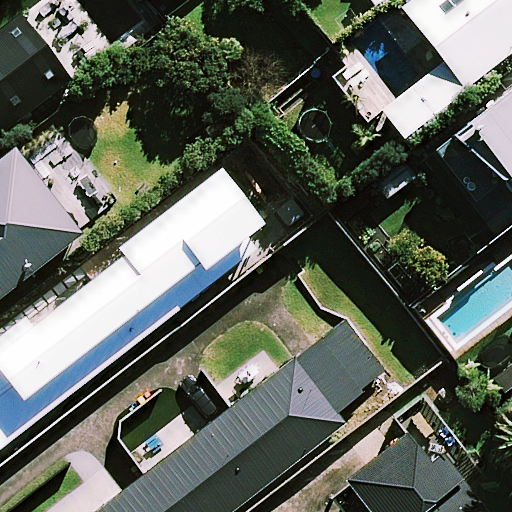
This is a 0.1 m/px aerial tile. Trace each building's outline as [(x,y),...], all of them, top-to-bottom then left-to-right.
[(511,0),(421,0),(407,11),(473,94),(511,63),(511,0)] [(0,140),(76,81),(26,18),(0,38),(0,140)] [(511,102),(462,143),(502,180),(510,184),(511,184),(511,102)] [(0,306),(90,236),(22,151),(0,168),(0,306)] [(397,201),(426,180),(412,161),(383,182),(397,201)] [(0,455),(258,253),(249,242),(262,232),(218,176),(118,254),(125,263),(32,336),(28,323),(0,345),(0,455)] [(245,511),(356,427),(347,415),(373,395),(330,339),(104,511),(245,511)] [(413,436),(353,482),(376,511),(491,511),(437,442),(425,451),(413,436)]
